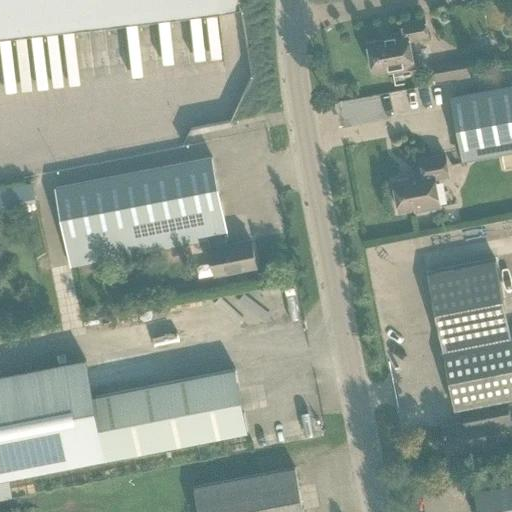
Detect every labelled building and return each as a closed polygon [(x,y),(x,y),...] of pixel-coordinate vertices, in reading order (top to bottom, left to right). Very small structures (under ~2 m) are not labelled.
[(0,0),(0,37),(238,10),(236,0),(0,0)] [(414,68),(409,41),(428,37),(425,19),(402,24),(403,33),(392,35),(393,38),(367,43),(372,72),(388,69),(389,73),(414,68)] [(467,60),(453,63),(456,80),(470,78),(467,60)] [(511,86),(451,98),(462,161),(501,154),(503,167),(511,165),(511,86)] [(445,155),(420,159),(422,173),(418,174),(419,177),(393,182),(398,212),(414,209),(415,212),(440,207),(435,179),(449,177),(445,155)] [(209,248),(215,276),(256,268),(250,240),(226,245),(225,237),(227,237),(212,158),(55,188),(70,267),(208,240),(209,248)] [(511,399),(511,338),(495,260),(428,273),(455,410),(462,409),(464,422),(441,427),(447,455),(487,447),(483,429),(511,424),(506,400),(511,399)] [(85,360),(0,376),(0,480),(107,460),(247,432),(235,370),(93,397),(85,360)] [(194,487),(198,511),(303,511),(295,468),(194,487)] [(511,511),(511,485),(474,493),(477,511),(511,511)]
